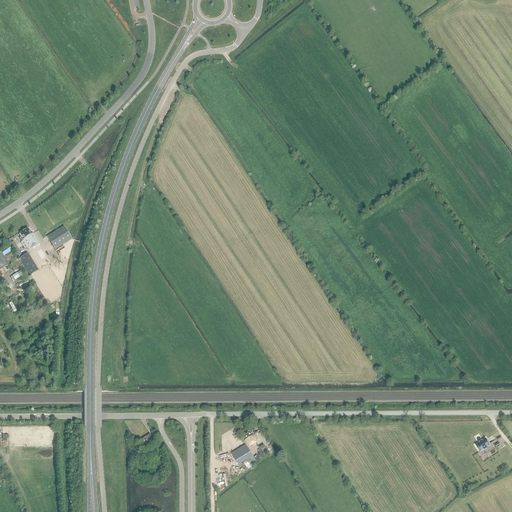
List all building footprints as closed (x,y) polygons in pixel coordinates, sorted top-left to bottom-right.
[(47,237),(55,250),(62,245),(72,239),(64,226),(47,237)] [(20,234),(19,234),(21,237),(19,238),(21,242),(22,241),(24,244),(22,245),(25,249),(26,248),(27,250),(32,247),(34,245),(39,243),(33,233),(31,234),(27,228),(19,233),(20,234)] [(38,270),(27,253),(20,258),(30,275),(38,270)] [(20,271),(12,276),(15,280),(23,275),(20,271)] [(246,440),(245,440),(248,445),(249,446),(257,442),(253,435),(252,436),(249,431),(243,435),(246,440)] [(154,441),(150,434),(141,439),(146,446),(154,441)] [(485,438),(481,441),(479,442),(479,443),(475,445),(480,452),(484,449),(487,447),(490,445),(485,438)] [(245,444),(231,452),(238,463),(251,454),(245,444)] [(268,452),(264,445),(259,448),(264,455),(268,452)] [(255,458),(252,454),(237,463),(240,467),(255,458)]
